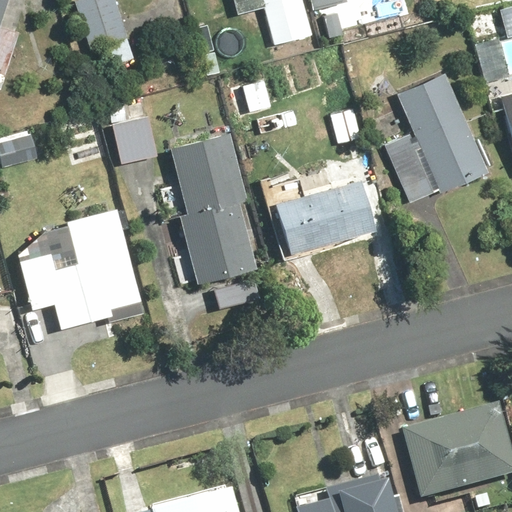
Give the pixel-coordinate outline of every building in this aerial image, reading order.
[(91,0),(71,7),(87,52),(125,40),(111,0),(91,0)] [(310,34),(298,0),(253,0),(270,48),(310,34)] [(511,3),(492,9),(499,37),(511,33),(511,3)] [(442,81),(394,99),(433,199),(480,180),(442,81)] [(511,100),(495,105),(511,170),(511,100)] [(143,101),(101,110),(122,212),(164,203),(143,101)] [(0,137),(0,164),(29,157),(22,132),(0,137)] [(224,141),(161,153),(189,290),(251,278),(224,141)] [(349,161),(252,192),(279,275),(376,244),(349,161)] [(134,303),(108,208),(37,226),(4,254),(20,310),(44,303),(51,327),(134,303)] [(165,242),(131,255),(158,329),(193,316),(165,242)] [(491,410),(389,432),(406,505),(507,483),(491,410)] [(312,511),(390,511),(382,482),(310,502),(312,511)] [(223,511),(219,493),(168,511),(223,511)]
